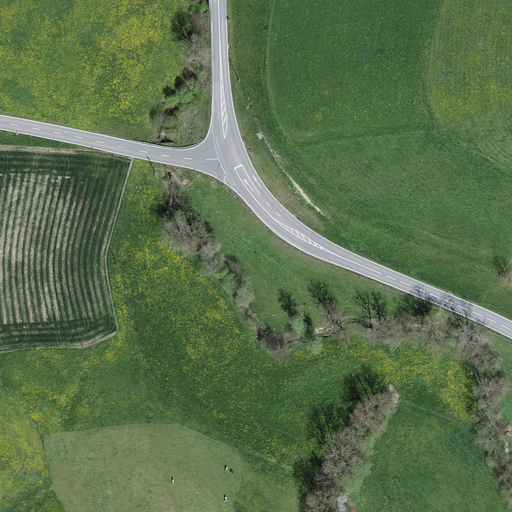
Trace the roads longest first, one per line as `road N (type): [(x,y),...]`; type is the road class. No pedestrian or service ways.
road 1 (tertiary): [(230,160),(256,201),(310,242),(511,330)]
road 2 (tertiary): [(0,122),(230,160)]
road 3 (tertiary): [(216,0),(230,160)]
